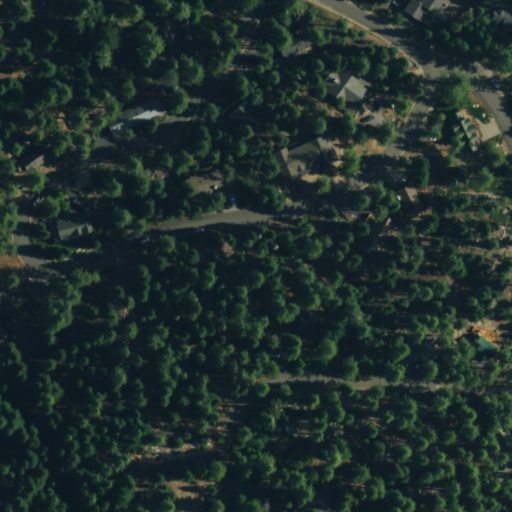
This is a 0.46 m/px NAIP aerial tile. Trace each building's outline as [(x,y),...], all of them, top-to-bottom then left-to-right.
[(409,0),(404,0),(398,12),(433,31),(442,15),(438,13),(445,1),(443,0),(412,0),(412,1),(409,0)] [(483,27),(510,34),(511,26),(511,12),(489,6),(483,27)] [(147,45),(180,43),(179,17),(155,18),(156,25),(146,25),(147,45)] [(279,59),(303,48),(295,31),(271,42),(279,59)] [(191,65),(197,46),(180,41),(174,60),(191,65)] [(316,84),(322,87),(317,96),(352,114),(366,87),(325,65),(316,84)] [(159,113),(151,96),(99,120),(107,138),(159,113)] [(256,116),(238,99),(223,116),(241,132),(256,116)] [(460,153),(480,146),(471,121),(462,124),(456,110),(441,116),(453,147),(457,146),(460,153)] [(278,184),(334,162),(322,130),(280,146),(281,147),(266,153),(278,184)] [(44,159),(35,146),(14,161),(24,175),(44,159)] [(219,194),(215,170),(197,173),(196,170),(180,172),(184,198),(219,194)] [(390,190),(402,220),(420,213),(408,183),(390,190)] [(83,213),(66,216),(65,213),(48,217),(53,241),(87,233),(83,213)] [(353,248),(370,259),(391,225),(373,214),(353,248)] [(227,272),(211,266),(205,286),(221,291),(227,272)] [(0,315),(18,327),(31,306),(0,285),(0,315)] [(282,321),(300,339),(313,327),(295,308),(282,321)] [(402,335),(402,359),(423,359),(422,334),(402,335)] [(471,334),(491,347),(483,359),(463,346),(471,334)] [(266,439),(297,428),(290,409),(259,420),(266,439)] [(329,447),(343,440),(333,418),(318,425),(329,447)] [(491,447),(508,440),(498,419),(482,427),(491,447)] [(386,442),(380,426),(367,431),(373,447),(386,442)] [(412,505),(409,486),(395,487),(398,507),(412,505)] [(322,508),(321,494),(297,494),(298,509),(322,508)]
